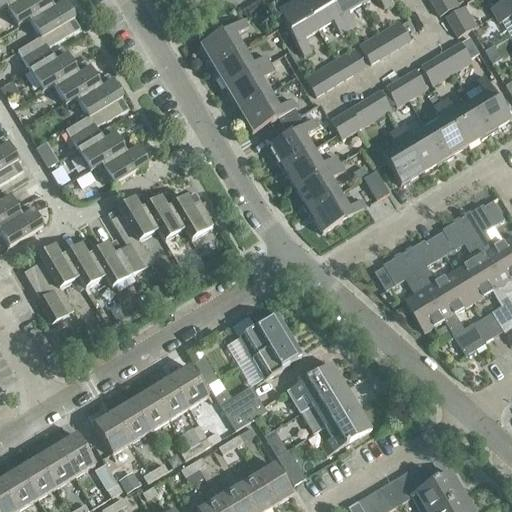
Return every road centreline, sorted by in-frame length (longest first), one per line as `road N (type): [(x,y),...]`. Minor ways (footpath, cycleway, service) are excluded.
road 1 (residential): [(0,441),(292,260)]
road 2 (residential): [(210,139),(84,221),(62,225),(0,116)]
road 3 (unknown): [(412,0),(210,139)]
road 4 (residential): [(315,280),(483,181),(511,185)]
road 5 (residential): [(471,421),(315,280)]
road 6 (residential): [(322,107),(437,41),(412,0)]
road 7 (residential): [(322,511),(471,421)]
road 8 (residential): [(210,139),(125,0)]
road 9 (residential): [(292,260),(210,139)]
